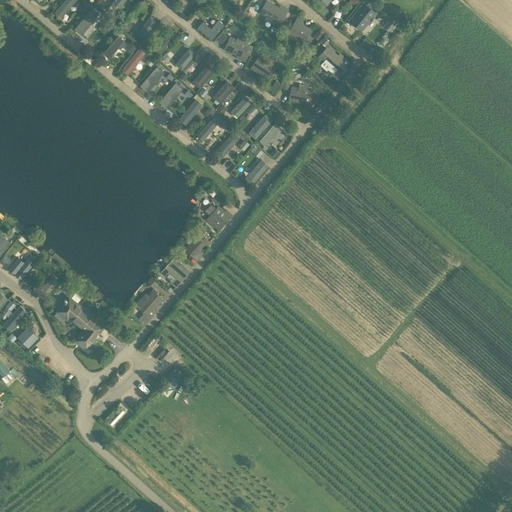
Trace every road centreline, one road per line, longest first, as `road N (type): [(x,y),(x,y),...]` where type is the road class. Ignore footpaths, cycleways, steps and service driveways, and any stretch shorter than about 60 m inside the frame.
road 1 (residential): [(19,0),(252,199)]
road 2 (residential): [(91,383),(128,350),(252,199)]
road 3 (residential): [(306,130),(152,0)]
road 4 (residential): [(306,130),(356,59),(293,0)]
road 5 (residential): [(172,511),(95,444),(83,406),(91,383)]
road 6 (residential): [(0,273),(38,305),(91,383)]
